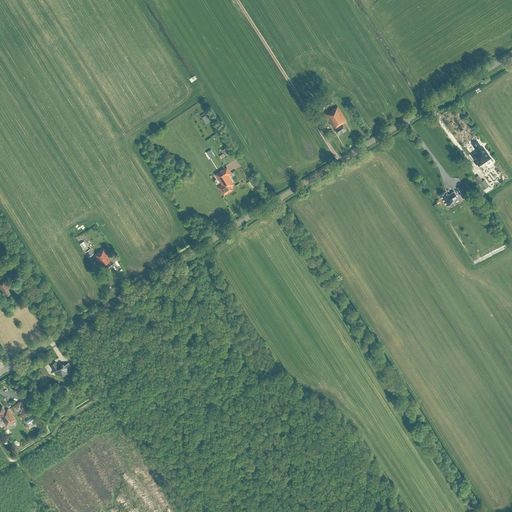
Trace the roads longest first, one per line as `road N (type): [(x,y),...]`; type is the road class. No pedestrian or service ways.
road 1 (tertiary): [(0,371),(511,54)]
road 2 (track): [(338,161),(236,0)]
